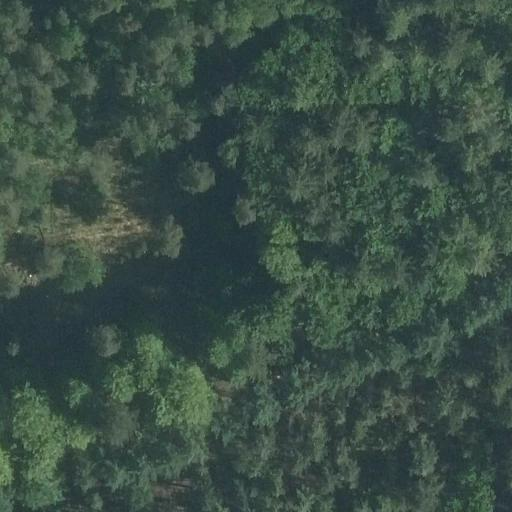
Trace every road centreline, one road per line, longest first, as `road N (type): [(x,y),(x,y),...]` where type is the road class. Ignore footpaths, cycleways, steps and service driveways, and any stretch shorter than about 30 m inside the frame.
road 1 (track): [(0,452),(341,330),(406,301),(511,230)]
road 2 (track): [(215,0),(312,341)]
